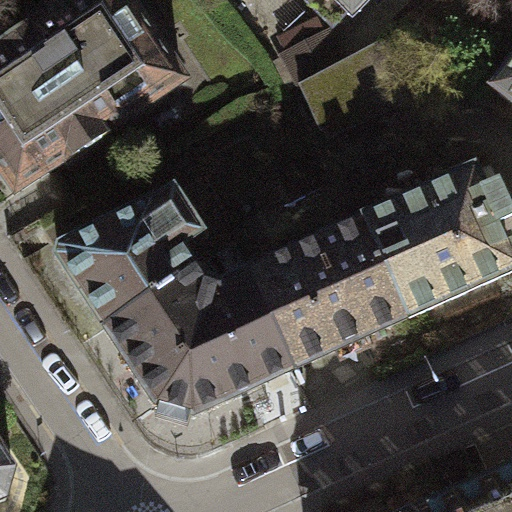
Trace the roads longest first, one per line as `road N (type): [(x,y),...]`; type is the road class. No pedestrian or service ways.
road 1 (residential): [(200,511),(511,371)]
road 2 (residential): [(132,511),(0,315)]
